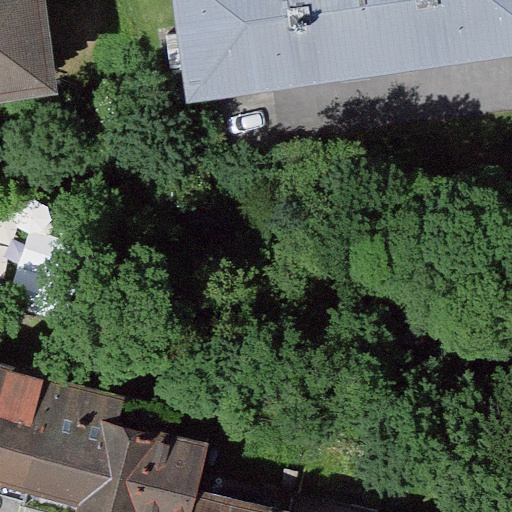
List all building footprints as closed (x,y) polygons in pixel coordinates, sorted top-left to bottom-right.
[(61,0),(0,0),(0,88),(71,80),(61,0)] [(387,97),(371,0),(169,0),(190,129),(387,97)] [(511,0),(371,0),(387,97),(511,76),(511,0)] [(0,391),(0,506),(21,511),(114,511),(144,447),(153,427),(0,391)] [(114,511),(198,511),(199,510),(216,472),(144,447),(114,511)] [(464,511),(506,511),(502,497),(465,495),(464,511)]
